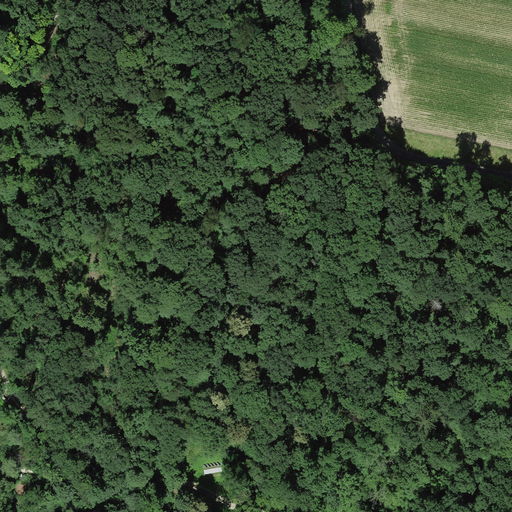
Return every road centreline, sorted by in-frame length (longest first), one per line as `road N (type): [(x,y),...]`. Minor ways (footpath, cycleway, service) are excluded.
road 1 (track): [(382,140),(378,171),(348,197),(33,281)]
road 2 (track): [(241,511),(164,471),(47,429),(22,410),(0,369)]
road 3 (track): [(347,0),(382,140),(420,157),(511,176)]
road 4 (track): [(0,109),(63,0)]
